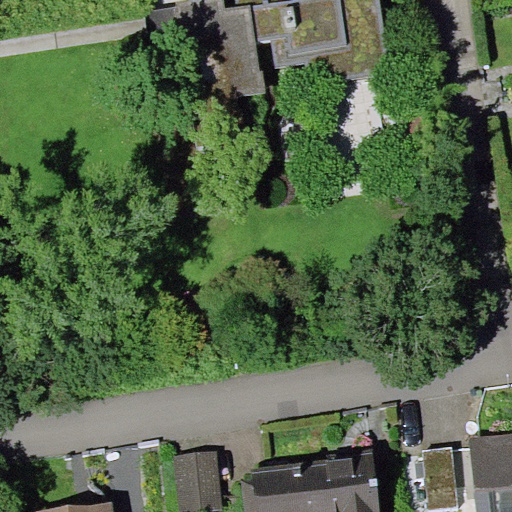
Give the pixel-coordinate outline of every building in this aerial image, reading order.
[(144,0),(146,11),(175,7),(175,2),(185,0),(144,0)] [(389,71),(379,0),(185,0),(175,2),(175,7),(177,17),(170,18),(190,161),(243,153),(235,97),(266,93),(263,69),(260,69),(256,43),(272,41),(276,68),(306,63),(309,82),(389,71)] [(511,511),(511,431),(469,435),(474,490),(490,488),(492,511),(511,511)] [(453,448),(423,450),(427,507),(457,505),(453,448)] [(328,460),(251,468),(252,480),(242,481),(245,511),(379,511),(373,449),(327,454),(328,460)] [(217,450),(174,454),(180,511),(223,508),(217,450)] [(113,511),(112,502),(33,510),(33,511),(113,511)]
